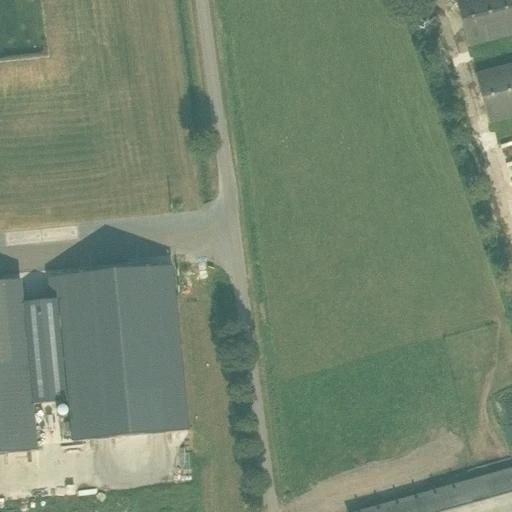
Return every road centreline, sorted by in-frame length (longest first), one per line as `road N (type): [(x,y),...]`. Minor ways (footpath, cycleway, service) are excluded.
road 1 (unclassified): [(269,511),(202,0)]
road 2 (track): [(421,0),(511,261)]
